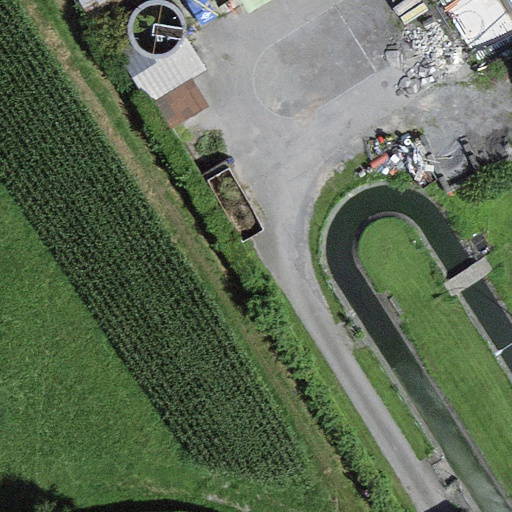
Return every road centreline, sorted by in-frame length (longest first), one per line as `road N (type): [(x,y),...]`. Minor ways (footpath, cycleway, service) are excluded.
road 1 (track): [(369,511),(35,0)]
road 2 (track): [(285,511),(162,487)]
